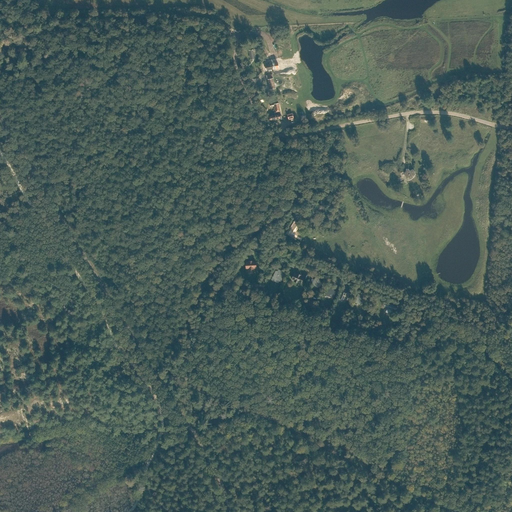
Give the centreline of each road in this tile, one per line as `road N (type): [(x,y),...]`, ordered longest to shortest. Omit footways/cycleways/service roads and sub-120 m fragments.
road 1 (unclassified): [(0,116),(214,468),(229,511)]
road 2 (track): [(0,21),(211,16),(235,36),(236,68),(265,127),(295,136)]
road 3 (track): [(454,510),(279,423),(227,417)]
road 4 (track): [(295,136),(299,197),(289,212),(235,241),(189,312)]
road 5 (track): [(295,136),(418,112),(511,128)]
